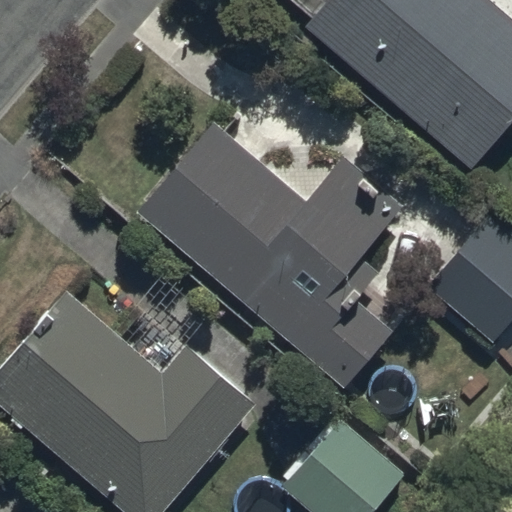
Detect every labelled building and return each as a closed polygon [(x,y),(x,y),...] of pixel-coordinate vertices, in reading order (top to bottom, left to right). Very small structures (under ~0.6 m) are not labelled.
[(511,15),(494,0),(327,0),(308,24),(473,163),(511,116),(511,15)] [(214,122),(142,209),(349,382),(394,329),(359,299),(383,271),(365,256),(406,207),(343,154),(306,199),(214,122)] [(495,344),(511,322),(511,236),(490,217),(430,291),(495,344)] [(66,287),(0,363),(0,398),(132,511),(163,511),(259,401),(189,340),(163,370),(66,287)] [(339,420),(284,485),(316,511),(370,511),(403,474),(339,420)]
